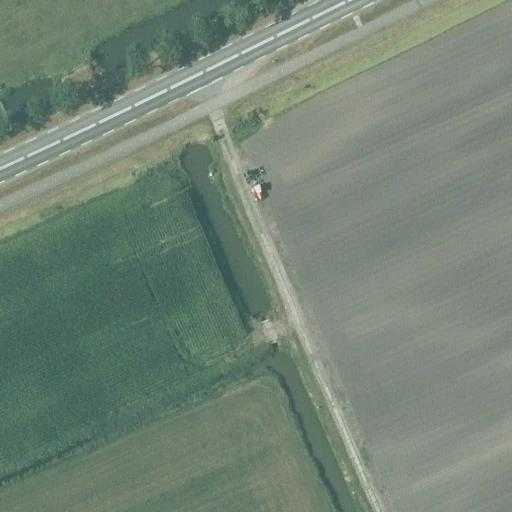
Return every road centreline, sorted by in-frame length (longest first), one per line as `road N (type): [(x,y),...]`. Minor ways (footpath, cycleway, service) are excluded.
road 1 (track): [(380,511),(197,75)]
road 2 (secondary): [(0,166),(351,0)]
